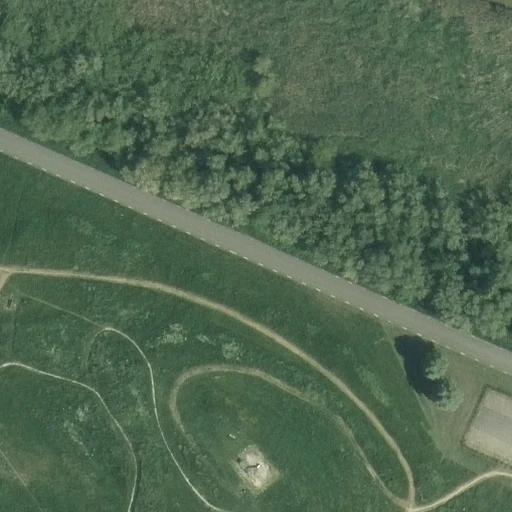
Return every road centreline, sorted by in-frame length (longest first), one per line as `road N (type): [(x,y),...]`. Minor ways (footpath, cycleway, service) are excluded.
road 1 (unclassified): [(511,366),(0,140)]
road 2 (track): [(129,511),(142,453),(95,391)]
